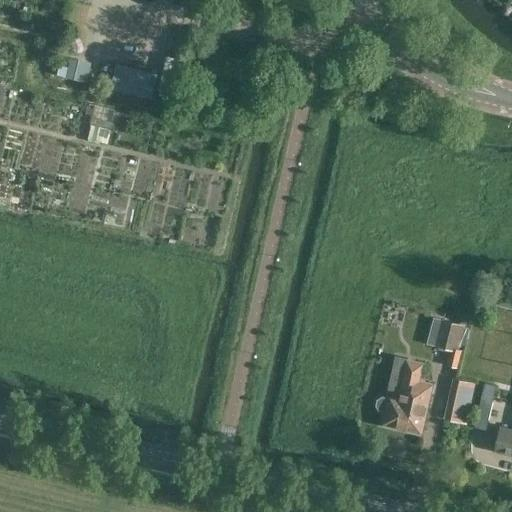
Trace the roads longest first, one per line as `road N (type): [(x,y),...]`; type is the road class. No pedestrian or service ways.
road 1 (unclassified): [(398,511),(0,418)]
road 2 (unclassified): [(511,101),(403,52),(369,5)]
